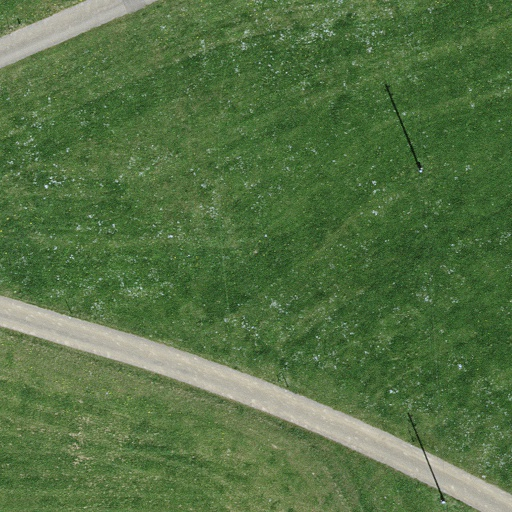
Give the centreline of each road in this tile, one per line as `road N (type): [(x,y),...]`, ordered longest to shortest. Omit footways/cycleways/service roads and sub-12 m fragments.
road 1 (residential): [(511,511),(421,467),(0,305)]
road 2 (residential): [(142,0),(0,63)]
